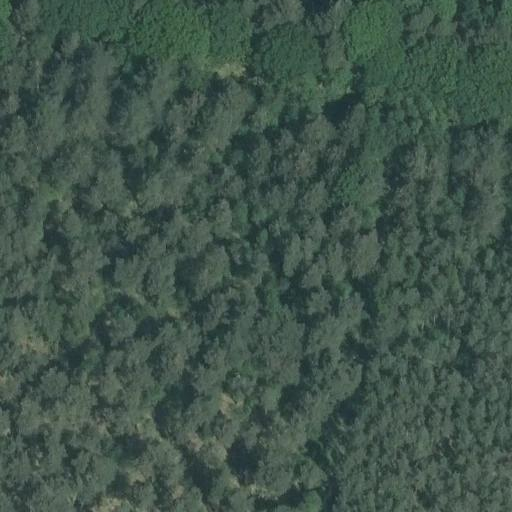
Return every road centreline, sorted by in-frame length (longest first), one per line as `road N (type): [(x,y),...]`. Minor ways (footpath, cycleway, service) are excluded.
road 1 (track): [(0,300),(367,375),(338,511)]
road 2 (track): [(511,61),(174,0)]
